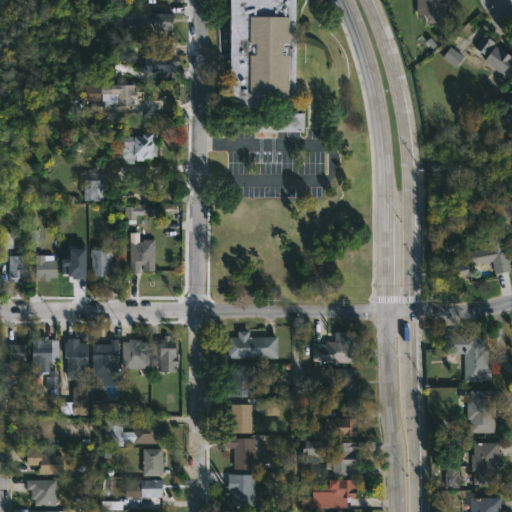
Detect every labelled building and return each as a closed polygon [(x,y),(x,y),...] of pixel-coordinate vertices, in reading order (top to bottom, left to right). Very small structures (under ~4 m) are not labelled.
[(301,0),(298,94),(298,108),(230,105),(234,0),(301,0)] [(185,14),(184,21),(174,21),(173,30),(155,29),(156,12),(185,14)] [(495,46),(486,35),(474,46),(483,56),(495,46)] [(497,46),(511,55),(511,76),(510,79),(486,61),(497,46)] [(441,58),(455,67),(462,56),(449,47),(441,58)] [(172,73),(145,72),(146,58),(150,58),(150,56),(177,56),(177,65),(172,65),(172,73)] [(135,85),(135,90),(138,90),(138,99),(135,99),(135,106),(118,106),(118,93),(105,93),(104,113),(91,113),(92,102),(83,102),(83,111),(77,111),(77,101),(85,101),(85,84),(135,85)] [(511,122),(506,114),(504,116),(500,110),(502,109),(497,103),(511,90),(511,122)] [(305,127),(305,133),(261,132),(261,112),(305,113),(305,127)] [(145,157),(145,160),(133,160),(133,163),(123,163),(123,157),(115,157),(116,144),(122,144),(122,135),(144,136),(144,131),(157,132),(157,156),(145,157)] [(100,200),(84,200),(85,180),(80,180),(81,172),(99,173),(99,179),(101,179),(100,200)] [(123,218),(143,218),(142,206),(123,206),(123,218)] [(7,260),(0,260),(0,232),(14,232),(13,249),(7,249),(7,260)] [(140,241),(144,242),(144,239),(156,240),(155,271),(143,271),(144,265),(141,265),(140,273),(130,273),(131,232),(140,233),(140,241)] [(504,234),(505,246),(509,245),(511,271),(495,274),(494,261),(475,264),(476,275),(466,277),(464,262),(474,260),(473,250),(490,248),(488,237),(504,234)] [(85,248),(69,249),(69,259),(61,259),(61,278),(85,277),(85,248)] [(110,276),(92,276),(92,250),(114,249),(114,270),(111,270),(110,276)] [(20,250),(20,255),(27,255),(27,278),(21,278),(21,282),(9,282),(10,250),(20,250)] [(46,255),(55,256),(54,261),(59,261),(58,278),(51,278),(51,281),(41,281),(41,278),(37,278),(37,276),(36,276),(36,255),(46,255)] [(251,329),(251,336),(280,335),(280,357),(227,358),(227,336),(239,336),(239,329),(251,329)] [(354,361),(313,361),(313,345),(326,345),(326,340),(335,340),(335,331),(355,331),(354,361)] [(171,334),(171,338),(177,338),(177,353),(179,353),(179,364),(176,364),(176,371),(158,371),(158,338),(164,338),(164,334),(171,334)] [(479,335),(479,338),(487,338),(487,348),(489,348),(489,368),(492,368),(492,380),(465,382),(465,354),(445,354),(446,335),(479,335)] [(80,337),(80,341),(89,341),(89,378),(68,377),(67,339),(71,339),(71,337),(80,337)] [(103,386),(92,386),(93,343),(110,343),(110,338),(120,338),(120,385),(103,386)] [(141,338),(141,341),(150,341),(149,367),(122,367),(122,341),(129,341),(130,338),(141,338)] [(50,362),(49,374),(33,372),(33,340),(53,340),(52,362),(50,362)] [(8,388),(1,388),(2,362),(11,362),(11,345),(27,345),(25,371),(20,371),(20,374),(9,374),(9,388),(8,388)] [(253,396),(233,396),(232,363),(253,363),(253,396)] [(357,377),(357,381),(359,381),(359,391),(357,391),(357,401),(325,401),(325,395),(334,395),(335,377),(331,377),(331,370),(335,370),(335,367),(359,367),(359,377),(357,377)] [(46,389),(57,390),(57,371),(46,371),(46,389)] [(74,402),(74,406),(89,406),(89,414),(61,413),(61,401),(73,401),(73,387),(88,387),(88,402),(74,402)] [(496,404),(496,432),(470,433),(470,407),(466,407),(466,402),(470,402),(470,392),(476,392),(476,390),(500,391),(500,404),(496,404)] [(278,415),(278,402),(263,402),(263,415),(278,415)] [(253,432),(227,431),(228,419),(232,419),(232,403),(253,403),(253,432)] [(119,414),(118,404),(91,404),(91,415),(119,414)] [(123,446),(105,446),(105,417),(123,416),(123,446)] [(359,427),(359,434),(357,435),(330,435),(330,431),(325,431),(325,420),(329,420),(329,417),(359,418),(359,427)] [(161,443),(134,443),(135,422),(162,422),(161,443)] [(257,437),(256,469),(235,468),(235,447),(228,447),(228,437),(257,437)] [(357,468),(334,468),(334,447),(339,447),(339,441),(368,441),(367,450),(358,450),(357,468)] [(501,464),(501,484),(475,484),(476,470),(472,470),(472,455),(474,455),(475,443),(501,443),(501,464)] [(163,475),(143,474),(144,447),(164,447),(163,475)] [(42,449),(42,453),(46,453),(46,454),(64,455),(64,472),(39,472),(39,464),(27,464),(27,449),(42,449)] [(464,468),(464,483),(461,484),(461,487),(446,487),(447,468),(464,468)] [(255,474),(255,505),(232,505),(232,491),(230,491),(229,473),(255,474)] [(343,497),(343,507),(303,506),(303,499),(321,499),(321,497),(313,497),(313,484),(330,483),(331,478),(358,479),(357,497),(343,497)] [(58,479),(57,505),(35,504),(35,498),(31,498),(31,489),(27,489),(27,479),(58,479)] [(164,484),(164,497),(142,496),(143,487),(137,485),(137,480),(164,479),(164,484)] [(471,511),(471,496),(502,497),(502,511),(471,511)] [(121,502),(101,501),(101,509),(121,510),(121,502)]
